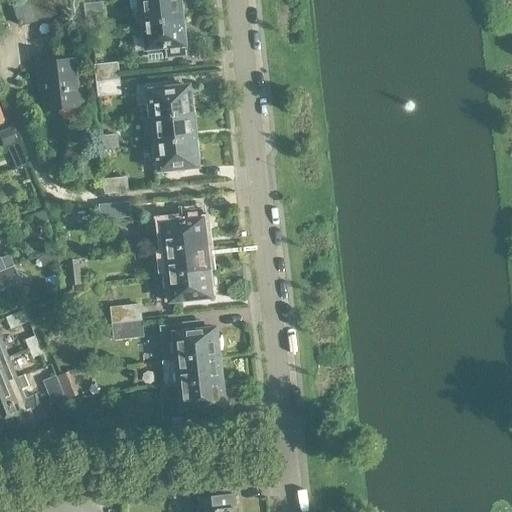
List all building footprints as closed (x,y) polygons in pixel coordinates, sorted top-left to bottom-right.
[(17,0),(11,2),(20,27),(65,14),(60,0),(17,0)] [(128,0),(130,9),(141,8),(143,23),(181,19),(178,0),(128,0)] [(103,4),(84,5),(86,18),(104,16),(103,4)] [(181,19),(143,23),(146,51),(164,49),(164,55),(184,53),(181,19)] [(43,92),(45,113),(85,108),(83,86),(80,86),(76,58),(35,63),(39,93),(43,92)] [(95,79),(119,76),(118,60),(94,62),(95,79)] [(119,76),(95,79),(97,95),(121,93),(119,76)] [(172,82),(138,85),(140,104),(147,103),(149,117),(191,113),(191,112),(194,111),(192,96),(190,96),(187,86),(173,88),(172,82)] [(151,144),(194,139),(191,113),(149,117),(149,119),(143,119),(145,138),(150,137),(151,143),(151,144)] [(96,136),(98,149),(119,147),(117,134),(96,136)] [(194,139),(151,144),(151,145),(154,170),(197,166),(196,155),(198,155),(197,144),(197,140),(194,141),(194,139)] [(19,141),(11,144),(15,155),(23,152),(19,141)] [(100,178),(102,193),(126,191),(125,175),(100,178)] [(130,202),(99,206),(101,221),(131,218),(130,202)] [(165,250),(206,245),(202,211),(183,213),(184,221),(162,224),(165,250)] [(206,245),(165,250),(168,275),(209,271),(208,261),(211,261),(210,248),(206,249),(206,245)] [(0,272),(6,270),(15,266),(10,256),(0,260),(0,272)] [(54,257),(43,262),(48,275),(59,270),(54,257)] [(79,261),(66,262),(69,287),(82,286),(79,261)] [(209,271),(168,275),(169,290),(165,291),(166,303),(212,298),(210,286),(214,286),(212,274),(209,275),(209,271)] [(45,284),(48,293),(49,293),(61,288),(59,278),(45,284)] [(34,299),(47,294),(43,285),(31,291),(34,299)] [(112,321),(142,318),(141,304),(110,307),(112,321)] [(26,310),(8,318),(12,330),(31,322),(26,310)] [(159,326),(163,360),(176,359),(217,354),(220,354),(219,341),(216,342),(215,331),(205,332),(203,320),(159,326)] [(143,322),(112,326),(114,340),(144,337),(143,322)] [(29,347),(40,343),(36,333),(26,338),(29,347)] [(40,343),(29,347),(33,356),(44,352),(40,343)] [(218,366),(217,354),(176,359),(176,360),(164,361),(167,386),(220,380),(222,380),(221,366),(218,366)] [(0,384),(16,378),(7,356),(0,359),(0,384)] [(57,376),(67,399),(79,394),(69,371),(57,376)] [(47,390),(58,386),(60,384),(56,375),(43,381),(47,390)] [(0,409),(33,396),(25,377),(17,380),(16,378),(0,384),(0,409)] [(167,386),(170,412),(181,411),(181,412),(182,412),(183,423),(206,421),(205,418),(223,417),(220,380),(167,386)] [(58,386),(47,390),(51,399),(61,395),(58,386)] [(33,396),(0,409),(0,430),(2,435),(23,426),(25,432),(28,433),(35,430),(37,427),(34,421),(44,417),(35,395),(33,396)] [(86,436),(115,433),(113,419),(84,422),(86,436)] [(223,497),(222,493),(187,497),(188,511),(233,511),(232,496),(223,497)]
